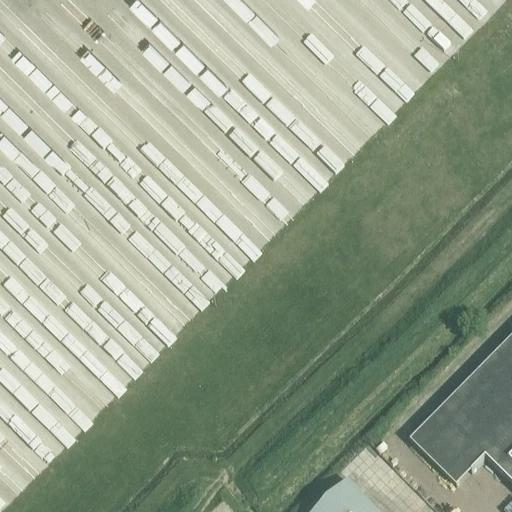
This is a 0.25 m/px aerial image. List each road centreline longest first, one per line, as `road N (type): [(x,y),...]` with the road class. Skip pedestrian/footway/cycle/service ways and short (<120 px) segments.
road 1 (unknown): [(287,113),(155,0)]
road 2 (unknown): [(96,0),(0,102)]
